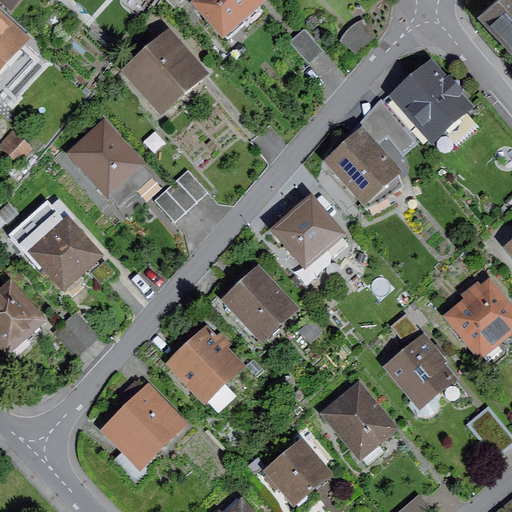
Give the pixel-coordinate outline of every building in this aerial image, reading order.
[(0,0),(0,4),(12,14),(23,0),(0,0)] [(255,0),(204,0),(191,12),(222,47),(264,10),(255,0)] [(511,0),(494,0),(480,13),(511,48),(511,0)] [(0,18),(0,85),(34,50),(0,18)] [(361,18),(344,37),(358,49),(375,30),(361,18)] [(172,35),(125,74),(166,122),(213,83),(172,35)] [(311,71),(325,58),(305,37),(291,49),(311,71)] [(475,113),(431,67),(390,105),(434,151),(475,113)] [(147,173),(106,128),(67,163),(109,208),(147,173)] [(364,133),(324,166),(365,216),(405,182),(364,133)] [(177,186),(196,207),(207,198),(187,176),(177,186)] [(174,228),(196,207),(177,186),(154,207),(174,228)] [(312,203),(270,238),(303,277),(345,242),(312,203)] [(108,265),(69,221),(61,228),(49,214),(15,243),(66,301),(108,265)] [(262,273),(223,308),(263,351),(301,317),(262,273)] [(511,308),(493,283),(443,320),(479,368),(511,343),(511,308)] [(50,329),(11,287),(0,297),(0,353),(11,365),(50,329)] [(66,327),(87,350),(97,340),(76,317),(66,327)] [(75,361),(87,350),(66,327),(54,337),(75,361)] [(210,334),(169,371),(205,410),(246,373),(210,334)] [(462,384),(426,340),(381,377),(418,421),(462,384)] [(400,436),(359,386),(320,418),(361,468),(400,436)] [(149,390),(103,433),(141,474),(187,431),(149,390)] [(511,441),(489,412),(466,429),(493,464),(511,449),(511,441)] [(304,446),(260,478),(284,511),(297,511),(334,486),(304,446)] [(253,511),(243,500),(229,511),(253,511)]
